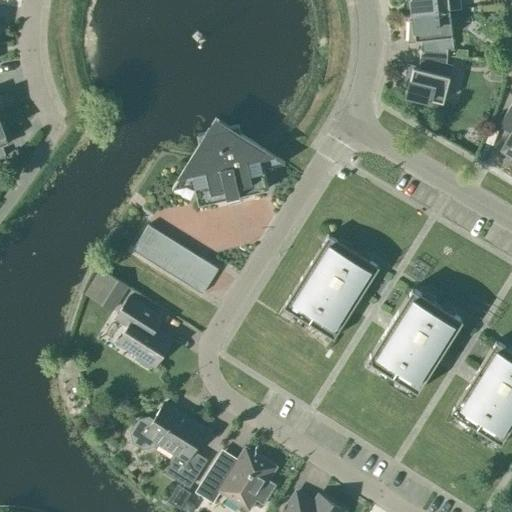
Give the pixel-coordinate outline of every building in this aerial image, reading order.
[(412,14),(449,10),(448,0),(406,0),(409,8),(411,8),(412,14)] [(449,10),(412,14),(413,20),(410,20),(409,41),(416,40),(416,39),(422,39),(423,50),(420,50),(420,51),(446,53),(447,49),(453,48),(449,10)] [(446,58),(420,56),(420,57),(423,58),(420,69),(414,67),(407,65),(405,85),(408,86),(406,93),(442,102),(452,64),(446,63),(446,58)] [(511,130),(501,149),(511,154),(511,102),(500,122),(511,129),(511,130)] [(284,163),(285,162),(254,142),(241,134),(239,124),(229,126),(215,118),(207,132),(197,134),(199,143),(191,157),(172,187),(173,188),(185,168),(191,171),(198,204),(229,197),(230,203),(233,202),(233,201),(240,199),(239,195),(268,188),(261,155),(264,150),(284,163)] [(1,124),(0,122),(0,158),(6,156),(1,144),(7,142),(7,143),(13,140),(3,122),(1,124)] [(158,230),(148,224),(132,249),(142,256),(158,230)] [(168,237),(158,230),(142,256),(152,262),(168,237)] [(328,234),(283,306),(333,338),(379,266),(328,234)] [(178,243),(168,237),(152,262),(163,268),(178,243)] [(189,250),(178,243),(163,268),(173,275),(189,250)] [(199,256),(189,250),(173,275),(183,281),(199,256)] [(218,268),(199,256),(183,281),(202,293),(218,268)] [(100,269),(84,294),(112,311),(128,286),(100,269)] [(366,359),(417,391),(462,319),(412,287),(366,359)] [(146,323),(153,311),(129,296),(115,318),(127,326),(117,342),(137,355),(134,360),(149,369),(169,337),(146,323)] [(501,444),(511,426),(511,350),(496,340),(450,412),(501,444)] [(166,471),(188,485),(205,459),(192,451),(207,428),(190,417),(189,419),(163,403),(153,420),(148,418),(137,420),(131,430),(133,441),(143,447),(154,445),(157,440),(178,453),(166,471)] [(232,469),(216,459),(195,491),(212,502),(219,490),(244,506),(251,504),(257,494),(258,495),(268,479),(267,479),(275,466),(245,448),(232,469)] [(190,492),(177,484),(167,500),(180,509),(190,492)] [(343,511),(344,511),(319,495),(311,507),(304,502),(307,498),(296,492),(283,511),(343,511)]
